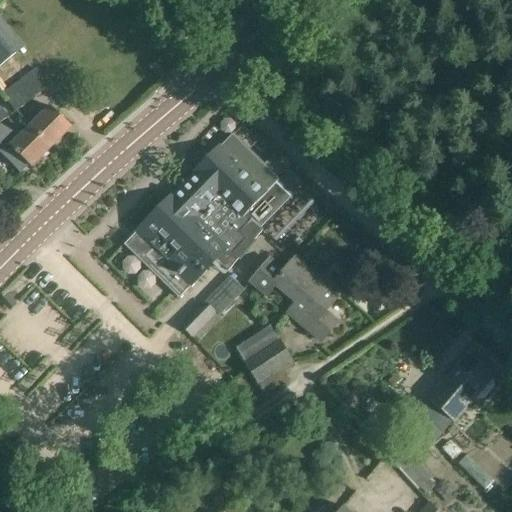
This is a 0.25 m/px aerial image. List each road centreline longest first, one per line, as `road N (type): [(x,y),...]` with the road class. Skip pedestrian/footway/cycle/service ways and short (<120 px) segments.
road 1 (unknown): [(444,282),(94,511)]
road 2 (unclassified): [(214,75),(316,174),(511,336)]
road 3 (secondary): [(0,271),(73,196),(214,75)]
road 4 (secondary): [(214,75),(311,0)]
